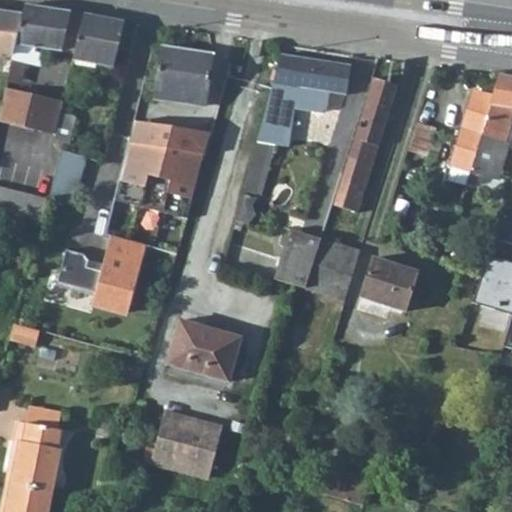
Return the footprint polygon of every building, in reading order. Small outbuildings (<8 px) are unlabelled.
[(12,54),(8,73),(23,76),(26,59),(39,61),(42,49),(59,52),(69,10),(24,3),(22,9),(21,13),(12,54)] [(0,51),(12,54),(21,13),(0,9),(0,51)] [(69,10),(59,52),(72,55),(82,13),(69,10)] [(72,55),(113,62),(123,19),(82,13),(72,55)] [(164,44),(156,97),(206,104),(214,52),(164,44)] [(280,51),(262,117),(290,121),(292,105),(319,109),(324,105),(327,89),(343,91),(348,63),(280,51)] [(492,97),(468,169),(496,178),(508,142),(503,140),(511,111),(511,76),(499,75),(492,97)] [(373,76),(331,205),(355,213),(395,83),(373,76)] [(5,87),(0,107),(0,122),(52,136),(59,106),(60,100),(5,87)] [(448,164),(468,169),(492,97),(471,91),(448,164)] [(59,106),(52,136),(52,138),(63,141),(62,146),(67,148),(77,111),(59,106)] [(417,113),(406,150),(419,154),(430,117),(417,113)] [(262,117),(257,136),(274,141),(284,143),(290,121),(262,117)] [(257,136),(241,195),(258,200),(274,141),(257,136)] [(206,149),(206,146),(186,141),(178,172),(171,170),(163,201),(189,208),(194,193),(198,177),(206,149)] [(85,158),(61,151),(48,197),(72,204),(85,158)] [(279,258),(273,280),(303,289),(318,240),(288,231),(279,258)] [(144,246),(109,237),(100,271),(86,267),(87,261),(85,256),(64,251),(55,284),(94,294),(91,305),(127,314),(144,246)] [(318,240),(303,289),(342,301),(358,252),(318,240)] [(252,273),(273,280),(279,258),(258,252),(252,273)] [(372,258),(360,298),(403,312),(415,271),(372,258)] [(179,320),(167,362),(227,380),(239,337),(179,320)] [(13,326),(9,341),(34,349),(38,332),(13,326)] [(511,356),(501,354),(495,374),(505,378),(511,379),(511,356)] [(25,406),(22,424),(53,430),(57,413),(25,406)] [(220,426),(162,411),(149,461),(207,476),(220,426)] [(16,423),(4,484),(50,493),(62,431),(53,430),(22,424),(16,423)] [(363,503),(372,474),(336,464),(327,492),(363,503)] [(46,511),(50,493),(4,484),(0,506),(0,511),(46,511)]
